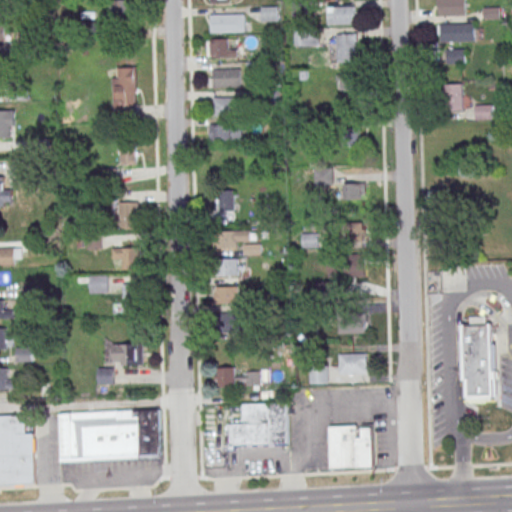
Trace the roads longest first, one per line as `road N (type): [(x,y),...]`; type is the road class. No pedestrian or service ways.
road 1 (residential): [(411,511),(395,0)]
road 2 (residential): [(182,511),(170,0)]
road 3 (residential): [(0,408),(180,400)]
road 4 (secondary): [(277,511),(411,505)]
